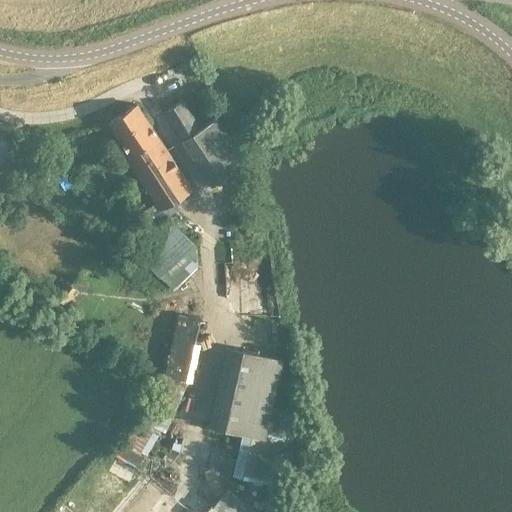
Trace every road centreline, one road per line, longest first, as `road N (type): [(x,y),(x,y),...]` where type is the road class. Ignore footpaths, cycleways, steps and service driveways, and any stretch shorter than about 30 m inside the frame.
road 1 (track): [(0,111),(57,114),(137,88),(212,209)]
road 2 (tertiary): [(251,0),(90,55),(0,52)]
